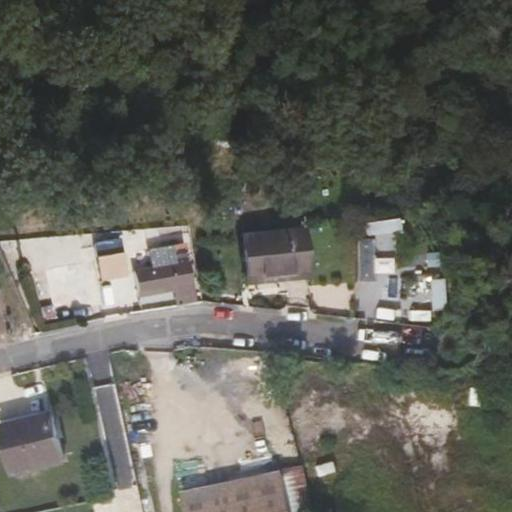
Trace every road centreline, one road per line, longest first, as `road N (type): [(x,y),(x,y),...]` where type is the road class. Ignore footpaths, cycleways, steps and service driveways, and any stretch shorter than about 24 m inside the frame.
road 1 (residential): [(387,339),(181,325),(0,366)]
road 2 (unknown): [(153,331),(185,417),(272,461)]
road 3 (secondary): [(383,0),(462,96),(511,126)]
